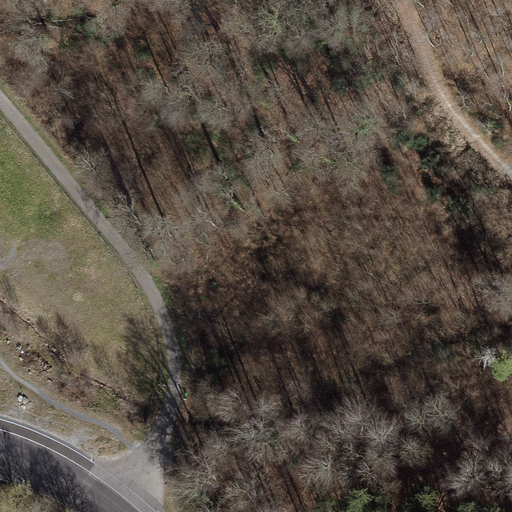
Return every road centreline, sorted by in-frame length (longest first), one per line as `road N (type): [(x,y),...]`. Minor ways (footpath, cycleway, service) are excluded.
road 1 (track): [(0,107),(148,277),(170,329),(175,384),(154,458),(115,511)]
road 2 (track): [(511,169),(435,85),(405,0)]
road 3 (tertiary): [(0,452),(59,476),(110,511)]
